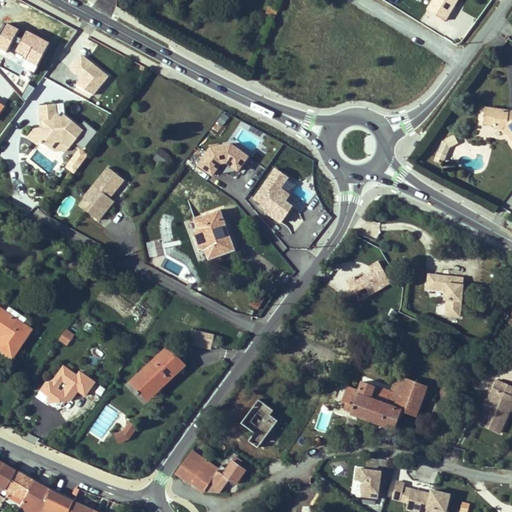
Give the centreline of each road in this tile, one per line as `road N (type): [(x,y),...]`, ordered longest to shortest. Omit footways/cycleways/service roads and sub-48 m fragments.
road 1 (unknown): [(73,70),(25,115),(14,161),(23,198),(69,235),(263,335)]
road 2 (unclassified): [(351,175),(344,225),(167,463),(154,492)]
road 3 (residential): [(219,511),(315,450),(350,440),(511,476)]
road 4 (secondary): [(328,135),(118,30)]
road 5 (residential): [(509,0),(437,95),(384,135)]
road 6 (unclassified): [(0,430),(80,475),(154,492)]
road 7 (secondary): [(511,237),(381,162)]
